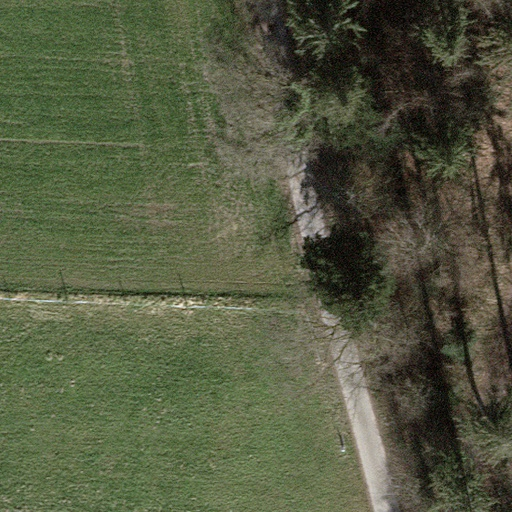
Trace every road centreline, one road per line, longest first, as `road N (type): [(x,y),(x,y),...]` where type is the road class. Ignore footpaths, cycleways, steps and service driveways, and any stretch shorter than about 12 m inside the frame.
road 1 (track): [(388,511),(293,160),(265,0)]
road 2 (track): [(460,511),(511,360)]
